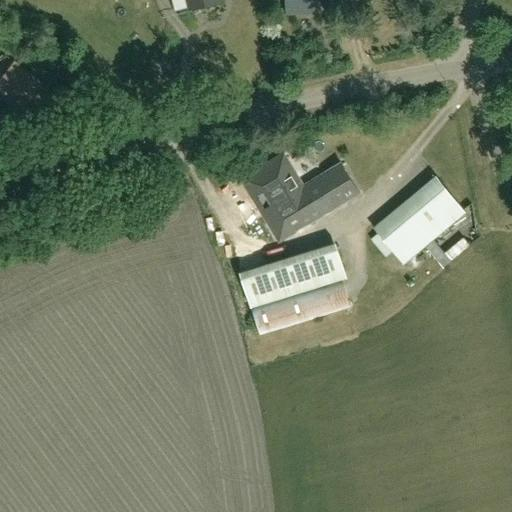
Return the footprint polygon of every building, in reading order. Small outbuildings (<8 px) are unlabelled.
[(186,0),(189,10),(223,2),(222,0),(186,0)] [(0,94),(26,115),(47,88),(14,63),(0,80),(0,94)] [(304,185),(284,152),(241,179),(280,241),(359,191),(341,162),(304,185)] [(403,263),(465,212),(435,177),(374,228),(379,234),(372,240),(386,257),(393,251),(403,263)] [(249,300),(344,270),(336,243),(240,273),(249,300)] [(260,335),(351,307),(343,277),(251,306),(260,335)]
